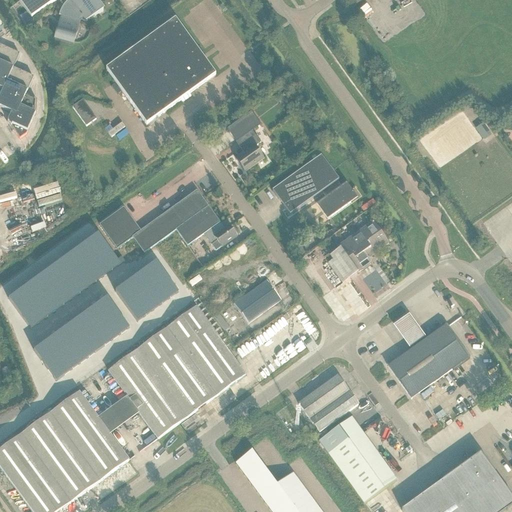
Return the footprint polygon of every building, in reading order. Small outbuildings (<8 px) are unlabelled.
[(21,0),(20,1),(32,18),(56,0),(58,0),(63,6),(61,11),(59,16),(61,17),(55,38),(74,43),(80,21),(79,20),(82,16),(86,21),(85,21),(103,11),(95,0),(68,0),(68,1),(67,0),(21,0)] [(182,102),(190,96),(189,95),(215,76),(175,21),(106,71),(146,126),(181,101),(182,102)] [(0,89),(3,91),(0,97),(0,108),(12,114),(7,122),(12,128),(20,139),(26,135),(27,132),(36,114),(37,101),(26,96),(33,78),(13,69),(19,54),(0,45),(0,89)] [(72,108),(86,128),(97,120),(83,100),(72,108)] [(261,143),(252,132),(260,126),(251,113),(227,130),(236,143),(241,140),(249,151),(237,159),(246,171),(263,159),(255,147),(261,143)] [(483,124),(475,129),(483,139),(490,134),(483,124)] [(342,187),(337,182),(338,181),(321,157),(272,192),(290,216),(325,191),(329,197),(316,206),(327,221),(357,200),(346,184),(342,187)] [(133,238),(144,254),(176,231),(187,247),(204,235),(216,252),(236,237),(229,227),(225,230),(197,191),(141,231),(124,208),(99,225),(117,250),(133,238)] [(373,255),(389,244),(373,222),(339,246),(340,249),(330,256),(333,261),(328,264),(342,284),(371,264),(367,257),(370,254),(373,255)] [(98,235),(90,241),(99,255),(108,248),(98,235)] [(82,247),(91,261),(99,255),(90,241),(82,247)] [(73,253),(83,266),(91,261),(82,247),(73,253)] [(120,265),(117,261),(108,248),(99,255),(112,271),(120,265)] [(65,259),(75,272),(83,266),(73,253),(65,259)] [(112,271),(99,255),(91,261),(104,277),(112,271)] [(57,265),(67,278),(75,272),(65,259),(57,265)] [(104,277),(91,261),(83,266),(95,283),(104,277)] [(148,269),(159,284),(167,278),(156,263),(148,269)] [(59,284),(67,278),(57,265),(49,271),(59,284)] [(95,283),(83,266),(75,272),(87,289),(95,283)] [(148,269),(140,275),(151,290),(159,284),(148,269)] [(49,271),(41,276),(51,290),(59,284),(49,271)] [(67,278),(79,295),(87,289),(75,272),(67,278)] [(143,295),(151,290),(140,275),(132,280),(143,295)] [(41,276),(33,282),(43,296),(51,290),(41,276)] [(67,278),(59,284),(71,301),(79,295),(67,278)] [(159,284),(170,299),(178,293),(167,278),(159,284)] [(126,308),(135,301),(143,295),(132,280),(115,292),(126,308)] [(248,325),(281,301),(267,281),(233,305),(248,325)] [(35,302),(43,296),(33,282),(25,288),(35,302)] [(63,307),(71,301),(59,284),(51,290),(63,307)] [(151,290),(162,305),(170,299),(159,284),(151,290)] [(27,308),(35,302),(25,288),(17,294),(27,308)] [(55,313),(63,307),(51,290),(43,296),(55,313)] [(143,295),(154,311),(162,305),(151,290),(143,295)] [(27,308),(17,294),(9,300),(19,314),(27,308)] [(146,316),(154,311),(143,295),(135,301),(146,316)] [(35,302),(47,319),(55,313),(43,296),(35,302)] [(112,322),(120,316),(107,298),(99,304),(110,320),(112,322)] [(137,323),(146,316),(135,301),(126,308),(137,323)] [(27,308),(39,324),(47,319),(35,302),(27,308)] [(91,310),(102,325),(110,320),(99,304),(91,310)] [(39,324),(27,308),(19,314),(31,330),(39,324)] [(196,308),(108,372),(158,440),(229,388),(246,376),(196,308)] [(91,310),(83,316),(94,331),(102,325),(91,310)] [(94,331),(83,316),(75,322),(86,337),(90,334),(94,331)] [(120,316),(112,322),(121,335),(129,329),(120,316)] [(102,325),(113,340),(121,335),(112,322),(110,320),(102,325)] [(75,322),(67,328),(78,343),(86,337),(75,322)] [(101,349),(113,340),(102,325),(94,331),(90,334),(101,349)] [(412,350),(388,367),(411,400),(468,359),(445,327),(412,350)] [(70,348),(78,343),(67,328),(59,333),(70,348)] [(58,358),(70,348),(59,333),(47,342),(58,358)] [(86,337),(78,343),(89,358),(101,349),(90,334),(86,337)] [(58,358),(47,342),(34,352),(45,367),(47,365),(58,358)] [(78,343),(70,348),(81,364),(89,358),(78,343)] [(56,382),(81,364),(70,348),(58,358),(47,365),(50,369),(47,370),(56,382)] [(4,380),(12,377),(9,367),(1,370),(4,380)] [(319,434),(358,406),(337,377),(298,405),(319,434)] [(0,468),(31,511),(59,511),(129,461),(79,393),(0,450),(0,468)] [(328,456),(361,432),(351,418),(319,442),(328,456)] [(183,437),(187,434),(183,428),(179,431),(183,437)] [(255,458),(251,452),(234,464),(238,470),(255,458)] [(511,499),(480,455),(402,511),(503,511),(511,506),(511,499)] [(243,476),(259,463),(255,458),(238,470),(243,476)] [(243,476),(247,481),(263,469),(259,463),(243,476)] [(263,469),(247,481),(251,487),(268,474),(263,469)] [(296,479),(292,473),(276,485),(280,491),(296,479)] [(272,480),(268,474),(251,487),(255,492),(272,480)] [(296,479),(280,491),(284,497),(301,484),(296,479)] [(255,492),(260,498),(276,485),(274,483),(272,480),(255,492)] [(301,484),(284,497),(289,502),(305,490),(301,484)] [(280,491),(276,485),(260,498),(264,503),(280,491)] [(305,490),(289,502),(293,508),(309,496),(305,490)] [(264,503),(268,509),(284,497),(280,491),(264,503)] [(295,511),(298,511),(313,501),(309,496),(293,508),(295,511)] [(268,509),(270,511),(275,511),(289,502),(284,497),(268,509)] [(313,501),(298,511),(310,511),(317,507),(313,501)] [(289,502),(275,511),(287,511),(293,508),(289,502)]
